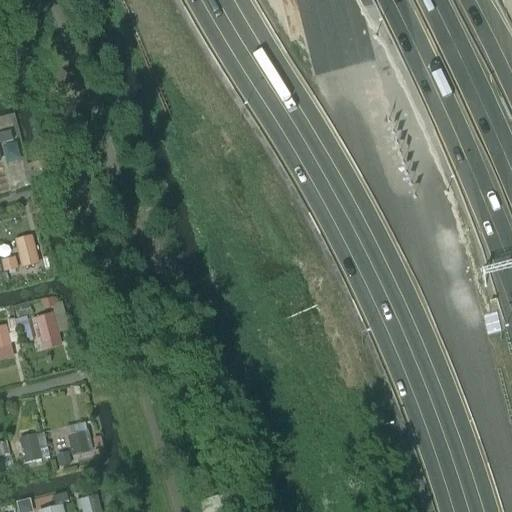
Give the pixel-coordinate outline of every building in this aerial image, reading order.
[(38,264),(31,238),(15,242),(22,268),(38,264)] [(59,341),(53,315),(37,318),(43,345),(59,341)] [(0,350),(12,348),(6,327),(0,328),(0,350)] [(93,453),(88,432),(68,437),(72,458),(93,453)] [(41,461),(35,436),(19,440),(23,460),(19,461),(21,466),(41,461)] [(101,511),(97,497),(80,501),(82,511),(101,511)] [(17,502),(19,511),(35,511),(31,498),(17,502)]
